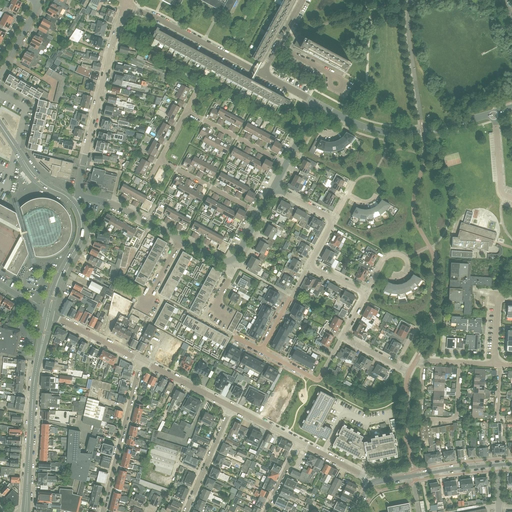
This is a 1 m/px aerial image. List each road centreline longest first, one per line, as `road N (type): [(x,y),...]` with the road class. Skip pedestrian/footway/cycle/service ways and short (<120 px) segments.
road 1 (tertiary): [(25,511),(33,387),(48,313)]
road 2 (unclassified): [(81,196),(125,5)]
road 3 (residential): [(494,113),(404,134),(365,128),(318,104)]
road 4 (residential): [(104,511),(140,361)]
road 5 (residential): [(262,74),(125,5)]
road 6 (residential): [(460,363),(456,416),(421,419),(424,361)]
road 7 (primary): [(511,464),(369,483)]
